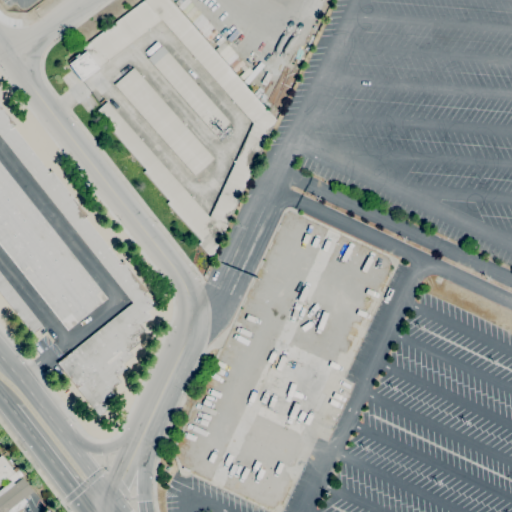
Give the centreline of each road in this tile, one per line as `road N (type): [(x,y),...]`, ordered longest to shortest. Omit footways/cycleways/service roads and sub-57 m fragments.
road 1 (residential): [(0,46),(170,263),(194,323),(100,511)]
road 2 (secondary): [(110,496),(0,354)]
road 3 (secondary): [(13,410),(90,511)]
